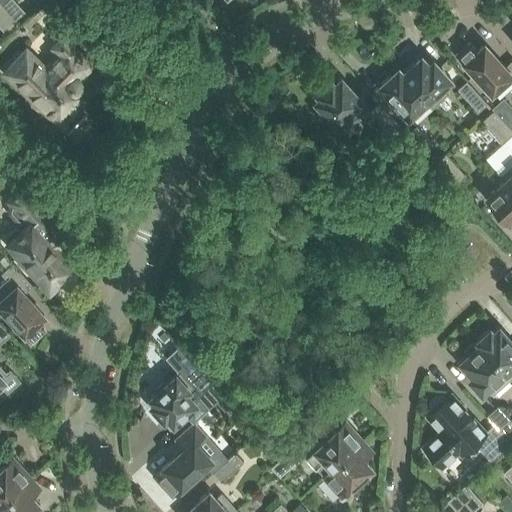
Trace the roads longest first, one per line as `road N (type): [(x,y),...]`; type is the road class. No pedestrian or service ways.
road 1 (residential): [(89,428),(103,339),(144,237),(195,127),(239,59)]
road 2 (residential): [(394,511),(409,367),(511,278)]
road 3 (residential): [(239,59),(309,19),(386,0)]
